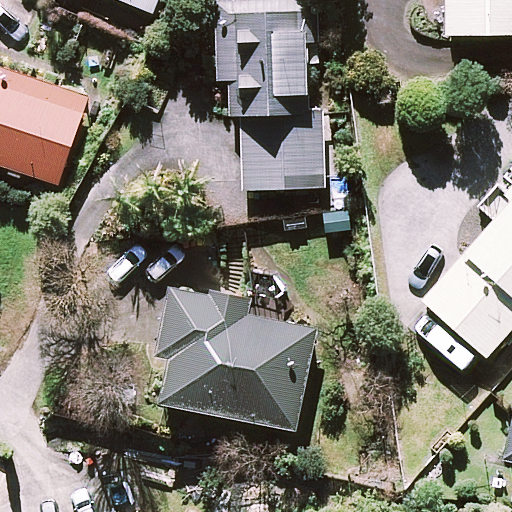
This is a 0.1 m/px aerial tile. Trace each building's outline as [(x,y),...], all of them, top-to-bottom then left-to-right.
[(159,0),(116,0),(154,15),(159,0)] [(319,43),(318,0),(303,0),(216,2),(217,83),(229,82),(230,117),(242,117),(244,192),(325,190),(323,111),(309,111),(308,43),(319,43)] [(511,0),(447,0),(448,38),(511,37),(511,0)] [(88,100),(0,69),(0,167),(59,187),(88,100)] [(465,256),(511,296),(511,172),(480,208),(496,221),(465,256)] [(511,296),(465,256),(424,303),(488,359),(511,331),(511,296)] [(250,302),(172,289),(170,297),(150,293),(138,363),(169,368),(162,408),(299,431),(316,329),(247,318),(250,302)]
